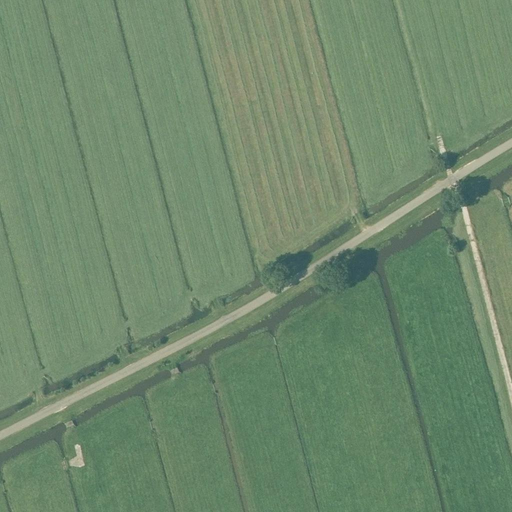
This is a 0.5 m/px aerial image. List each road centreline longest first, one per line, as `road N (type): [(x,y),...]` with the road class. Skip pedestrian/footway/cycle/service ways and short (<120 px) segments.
road 1 (unclassified): [(511,142),(246,309),(0,433)]
road 2 (track): [(511,396),(451,177)]
